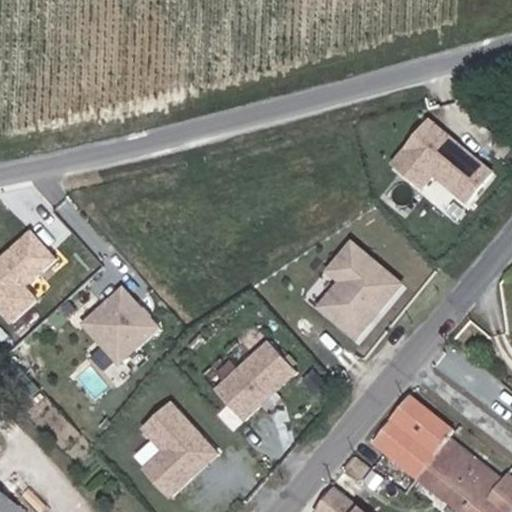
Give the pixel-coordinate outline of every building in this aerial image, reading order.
[(434,179),(475,205),(501,164),(427,117),(394,168),(428,189),(434,179)] [(33,226),(0,257),(0,307),(15,323),(43,297),(31,285),(62,256),(33,226)] [(353,237),(327,270),(339,280),(317,307),(362,343),(410,283),(353,237)] [(128,282),(83,322),(122,366),(167,327),(128,282)] [(216,388),(247,421),(302,370),(270,337),(216,388)] [(432,465),(462,427),(467,422),(419,385),(385,428),(432,465)] [(175,397),(143,428),(154,440),(136,458),(175,498),(225,449),(175,397)] [(460,486),(490,448),(462,427),(432,465),(460,486)] [(0,509),(38,463),(0,431),(0,509)] [(395,463),(368,440),(357,452),(357,453),(371,466),(363,477),(376,487),(395,463)] [(511,482),(511,465),(490,448),(460,486),(490,509),(511,482)] [(0,511),(26,511),(56,478),(38,463),(0,509),(0,511)] [(511,511),(511,482),(490,509),(487,511),(511,511)] [(330,503),(341,511),(345,511),(362,494),(347,483),(330,503)] [(345,511),(384,511),(362,494),(345,511)]
